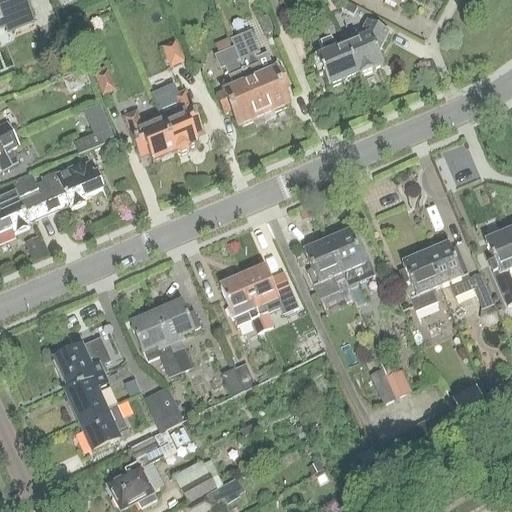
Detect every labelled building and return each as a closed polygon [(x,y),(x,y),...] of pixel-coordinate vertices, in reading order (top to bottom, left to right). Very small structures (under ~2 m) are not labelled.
[(0,0),(0,30),(6,28),(8,34),(34,24),(24,0),(0,0)] [(76,1),(75,0),(56,0),(62,9),(76,1)] [(380,0),(398,9),(402,0),(368,0),(374,3),(375,0),(380,0)] [(345,4),(341,12),(353,18),(357,11),(345,4)] [(357,42),(347,46),(359,76),(360,78),(374,72),(373,70),(382,67),(377,54),(387,33),(366,23),(364,28),(362,26),(360,31),(361,32),(357,42)] [(328,89),(359,76),(347,46),(339,49),(330,38),(320,42),(325,55),(311,61),(318,77),(322,75),(328,89)] [(255,59),(254,56),(258,54),(253,41),(233,50),(262,118),(288,107),(281,91),(287,89),(279,71),(274,73),(266,54),(255,59)] [(187,66),(178,43),(163,50),(172,72),(187,66)] [(237,129),(262,118),(233,50),(214,58),(220,71),(225,69),(234,90),(217,98),(225,116),(230,113),(237,129)] [(94,78),(102,98),(116,92),(108,72),(94,78)] [(86,73),(64,83),(71,97),(92,87),(86,73)] [(172,91),(151,100),(159,119),(175,156),(178,155),(182,156),(187,154),(188,150),(199,146),(195,138),(204,135),(201,128),(201,127),(186,92),(174,97),(172,91)] [(136,113),(123,119),(137,154),(141,161),(150,158),(153,165),(175,156),(159,119),(142,126),(136,113)] [(0,142),(12,136),(6,125),(0,128),(0,142)] [(81,159),(105,149),(108,147),(104,135),(76,147),(81,159)] [(0,173),(14,166),(7,153),(17,147),(12,136),(0,142),(0,173)] [(461,186),(484,177),(475,156),(453,165),(461,186)] [(36,186),(49,216),(69,208),(71,212),(86,205),(84,200),(103,192),(97,177),(94,179),(89,168),(75,174),(74,171),(58,178),(56,174),(40,181),(41,183),(36,186)] [(27,226),(49,216),(36,186),(33,179),(11,189),(15,197),(0,202),(0,205),(0,206),(0,236),(11,232),(13,237),(29,230),(27,226)] [(358,289),(356,283),(373,276),(362,250),(357,238),(352,240),(349,234),(327,243),(343,281),(344,280),(349,293),(358,289)] [(511,306),(511,288),(506,275),(511,272),(511,250),(506,235),(484,244),(492,264),(488,266),(506,309),(511,306)] [(46,256),(38,239),(24,245),(32,262),(46,256)] [(306,274),(313,289),(314,289),(320,302),(338,295),(334,285),(343,281),(327,243),(303,253),(311,270),(306,274)] [(439,289),(448,285),(455,302),(474,294),(461,263),(455,264),(447,247),(425,256),(439,289)] [(416,317),(436,308),(430,293),(439,289),(425,256),(401,267),(408,283),(403,287),(416,317)] [(264,272),(242,281),(265,333),(272,330),(267,318),(280,313),(282,319),(298,312),(283,276),(268,282),(264,272)] [(242,281),(219,290),(228,310),(226,311),(230,319),(231,318),(236,330),(251,324),(257,337),(265,333),(242,281)] [(368,305),(361,288),(352,292),(359,309),(368,305)] [(485,289),(474,294),(479,306),(491,301),(485,289)] [(165,316),(158,320),(181,375),(192,370),(179,340),(193,334),(193,332),(200,329),(193,314),(186,317),(181,306),(164,313),(165,316)] [(144,355),(148,365),(162,359),(171,380),(181,375),(158,320),(151,322),(150,319),(132,327),(144,355)] [(56,361),(69,392),(104,376),(99,366),(90,370),(82,350),(56,361)] [(389,361),(381,365),(384,372),(388,380),(396,376),(389,361)] [(237,372),(246,394),(258,388),(248,367),(237,372)] [(235,400),(246,394),(237,372),(224,378),(235,400)] [(388,380),(384,372),(371,377),(385,408),(397,402),(388,380)] [(109,387),(104,376),(69,392),(65,393),(79,424),(105,413),(96,393),(109,387)] [(511,381),(499,389),(509,407),(511,405),(511,381)] [(135,383),(124,388),(129,400),(140,395),(135,383)] [(491,410),(478,386),(454,399),(467,423),(491,410)] [(168,391),(155,398),(165,420),(179,413),(168,391)] [(161,436),(184,425),(179,413),(165,420),(155,398),(145,403),(161,436)] [(196,416),(192,407),(184,411),(188,420),(196,416)] [(447,411),(436,417),(447,438),(458,432),(447,411)] [(109,423),(105,413),(79,424),(92,455),(119,443),(115,434),(125,429),(120,418),(109,423)] [(436,444),(447,438),(436,417),(425,423),(436,444)] [(425,450),(436,444),(425,423),(414,429),(425,450)] [(259,425),(247,430),(249,436),(261,431),(259,425)] [(414,429),(403,435),(415,456),(425,450),(414,429)] [(404,462),(415,456),(403,435),(393,441),(404,462)] [(393,468),(404,462),(393,441),(381,447),(393,468)] [(140,472),(163,459),(156,446),(132,459),(137,467),(125,473),(127,478),(108,488),(114,499),(112,501),(116,509),(119,510),(120,511),(123,511),(138,504),(141,511),(157,503),(140,472)] [(369,477),(357,483),(361,491),(387,477),(373,451),(359,458),(369,477)] [(318,465),(307,471),(312,479),(323,472),(318,465)] [(210,476),(182,491),(190,505),(218,490),(210,476)] [(239,481),(208,498),(213,507),(230,499),(232,502),(247,494),(239,481)] [(206,499),(184,511),(208,511),(212,510),(206,499)]
